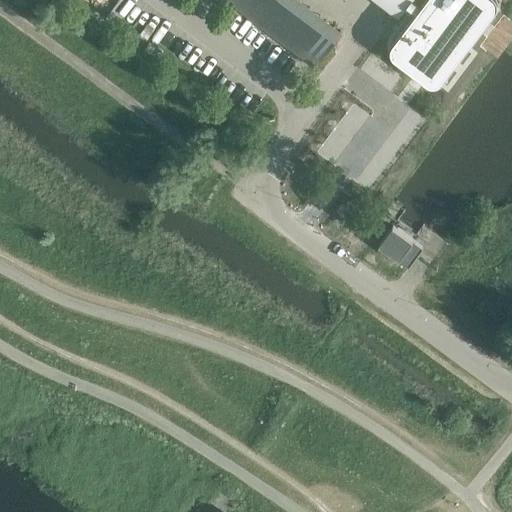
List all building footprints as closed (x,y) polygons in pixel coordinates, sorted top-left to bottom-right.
[(169,25),(135,0),(122,0),(113,13),(155,44),(169,25)] [(341,30),(301,0),(228,0),(315,65),(341,30)] [(380,0),(398,14),(405,4),(415,12),(396,35),(392,42),(391,45),(392,49),(393,51),(394,53),(428,79),(434,71),(442,78),(496,7),(498,4),(498,1),(497,0),(423,0),(422,2),(419,0),(380,0)] [(423,247),(395,226),(393,225),(379,244),(409,267),(418,255),(423,247)] [(229,509),(237,496),(221,485),(210,501),(210,502),(225,511),(226,511),(227,511),(228,510),(229,509)]
